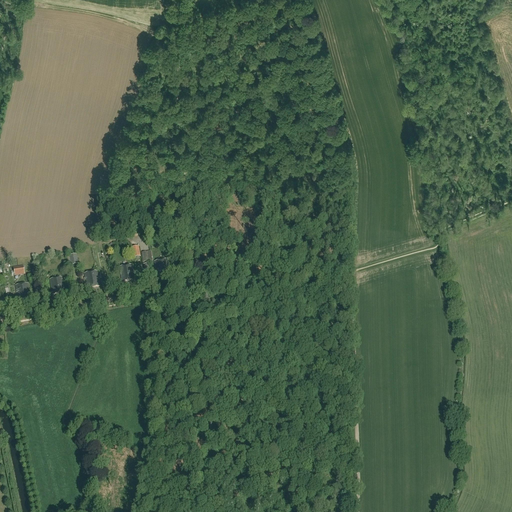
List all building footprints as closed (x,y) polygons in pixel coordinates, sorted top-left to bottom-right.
[(130,247),(131,257),(139,256),(138,246),(130,247)] [(141,252),(142,262),(150,261),(149,251),(141,252)] [(67,256),(68,265),(77,264),(76,255),(67,256)] [(163,261),(154,262),(155,277),(165,276),(163,261)] [(11,268),(11,276),(23,275),(22,267),(11,268)] [(128,267),(118,268),(120,283),(130,282),(128,267)] [(93,272),(82,274),(84,291),(95,289),(93,272)] [(49,279),(51,296),(61,295),(59,278),(49,279)] [(12,286),(14,302),(25,301),(24,285),(12,286)]
